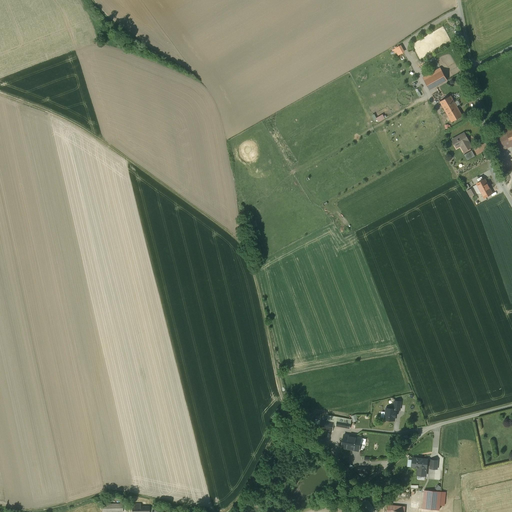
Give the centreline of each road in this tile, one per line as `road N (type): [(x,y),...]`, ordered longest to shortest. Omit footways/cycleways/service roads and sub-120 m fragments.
road 1 (track): [(0,93),(68,120),(234,236),(252,270),(278,388),(328,447)]
road 2 (unclassified): [(511,205),(491,168),(471,67)]
